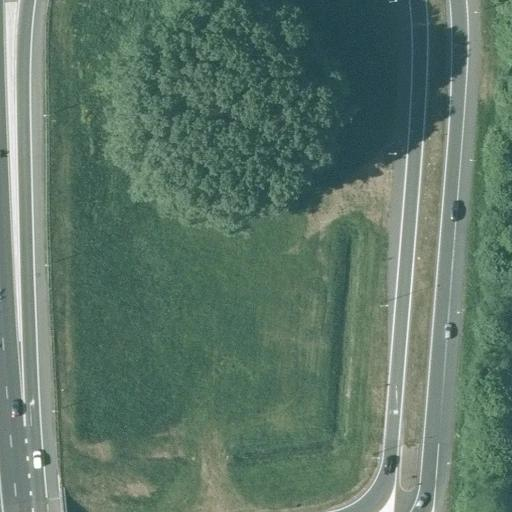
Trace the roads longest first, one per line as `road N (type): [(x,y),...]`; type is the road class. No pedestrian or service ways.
road 1 (motorway): [(418,0),(387,472),(365,511)]
road 2 (motorway): [(421,511),(460,50),(457,0)]
road 3 (motorway): [(9,428),(25,251),(26,0)]
road 4 (motorway): [(9,428),(0,282)]
